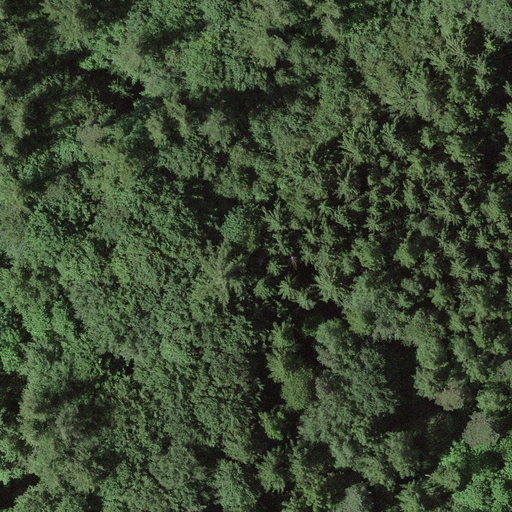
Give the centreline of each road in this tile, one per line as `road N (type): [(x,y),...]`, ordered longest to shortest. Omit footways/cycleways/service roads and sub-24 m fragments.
road 1 (motorway): [(511,12),(67,511)]
road 2 (motorway): [(196,511),(511,158)]
